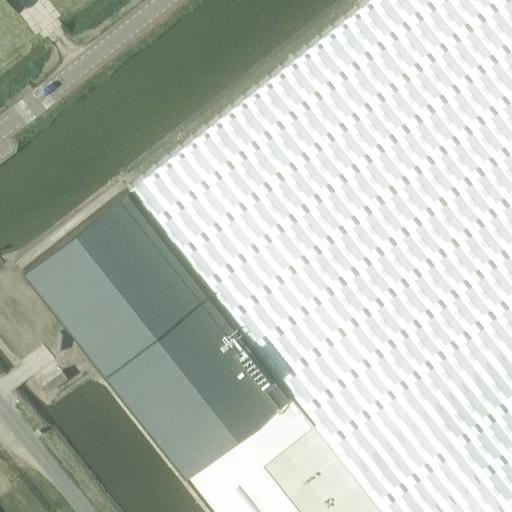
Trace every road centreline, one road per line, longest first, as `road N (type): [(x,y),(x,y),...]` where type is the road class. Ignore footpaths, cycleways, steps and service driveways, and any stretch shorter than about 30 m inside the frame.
road 1 (tertiary): [(0,132),(167,0)]
road 2 (unclassified): [(85,511),(0,403)]
